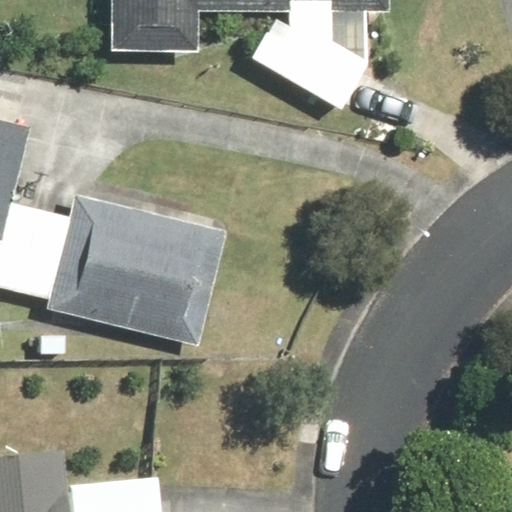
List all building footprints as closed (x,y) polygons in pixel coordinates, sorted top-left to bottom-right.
[(393,0),(122,0),(122,48),(208,50),(209,11),(292,13),(292,0),(339,0),(339,12),(393,13),(393,0)] [(373,65),(281,19),(259,63),(351,108),(373,65)] [(34,126),(0,117),(0,241),(6,243),(34,126)] [(230,231),(80,199),(56,310),(207,342),(230,231)] [(0,511),(163,511),(161,478),(75,485),(73,454),(0,459),(0,511)]
